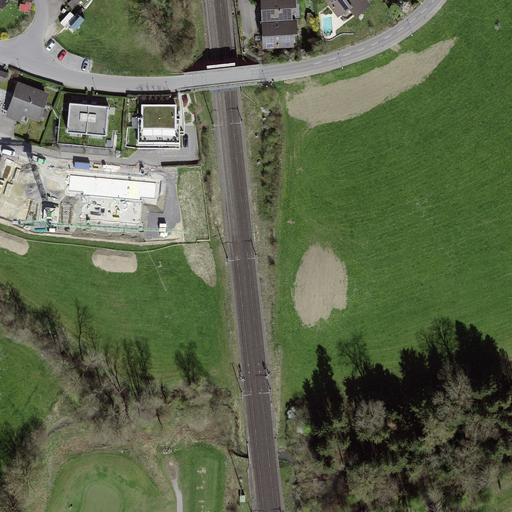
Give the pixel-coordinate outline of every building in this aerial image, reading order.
[(291,0),(260,0),(261,20),(292,19),(291,0)] [(358,0),(320,0),(336,22),(362,5),(358,0)] [(293,24),(261,24),(262,47),(294,46),(293,24)] [(48,94),(17,84),(7,114),(20,118),(21,115),(40,121),(48,94)] [(108,106),(71,101),(67,131),(104,135),(108,106)] [(176,110),(141,110),(141,124),(138,124),(139,148),(179,148),(179,124),(176,124),(176,110)]
